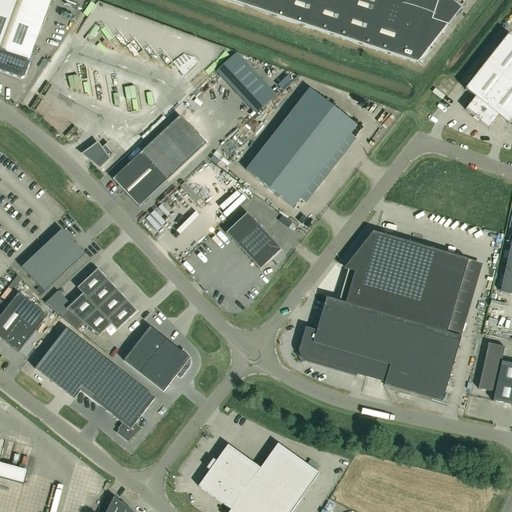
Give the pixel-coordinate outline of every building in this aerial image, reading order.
[(0,0),(0,72),(21,80),(25,78),(30,63),(28,63),(51,0),(0,0)] [(438,0),(226,0),(418,63),(448,25),(432,20),(438,0)] [(475,98),(465,110),(474,117),(473,118),(474,118),(475,118),(480,122),(479,122),(480,123),(480,122),(489,129),(499,116),(509,124),(511,119),(511,37),(509,35),(465,90),(475,98)] [(199,64),(190,51),(175,61),(185,74),(199,64)] [(247,70),(234,56),(219,69),(232,83),(247,70)] [(213,72),(219,67),(216,63),(210,68),(213,72)] [(310,90),(246,171),(293,208),(357,127),(310,90)] [(258,111),(273,98),(266,91),(252,104),(258,111)] [(105,147),(94,157),(102,165),(113,155),(105,147)] [(142,152),(113,180),(138,207),(168,180),(142,152)] [(190,176),(199,168),(195,163),(186,171),(190,176)] [(267,264),(281,250),(248,214),(226,234),(253,263),(260,271),(267,264)] [(85,255),(62,230),(22,268),(45,293),(85,255)] [(447,333),(468,260),(373,232),(344,269),(348,271),(374,278),(371,289),(380,291),(374,312),(339,302),(326,298),(320,320),(317,332),(306,328),(299,351),(299,353),(300,355),(302,359),(303,361),(305,362),(356,377),(356,376),(366,379),(371,360),(390,366),(384,384),(393,387),(443,401),(461,337),(447,333)] [(511,239),(500,293),(511,295),(511,239)] [(83,295),(66,310),(99,336),(111,325),(116,331),(136,312),(131,306),(131,305),(127,301),(126,301),(121,295),(117,290),(117,291),(111,285),(112,284),(107,280),(102,275),(102,274),(98,270),(77,289),(83,295)] [(0,317),(0,338),(19,353),(48,316),(19,294),(0,317)] [(181,352),(150,328),(124,361),(164,392),(176,377),(180,380),(181,380),(180,379),(188,369),(189,368),(190,367),(190,365),(191,363),(191,362),(190,360),(190,359),(190,358),(189,356),(183,350),(184,350),(183,350),(181,352)] [(66,329),(60,337),(36,369),(60,388),(73,399),(80,391),(104,359),(66,329)] [(135,425),(155,399),(115,367),(104,359),(80,391),(90,399),(124,425),(117,434),(128,442),(141,429),(135,425)] [(493,401),(511,405),(511,364),(502,362),(493,401)] [(207,469),(210,471),(199,487),(231,510),(229,511),(292,511),(319,474),(278,445),(260,469),(228,446),(216,462),(213,460),(207,469)] [(0,476),(22,483),(25,474),(0,466),(0,476)] [(132,511),(114,497),(106,511),(132,511)]
